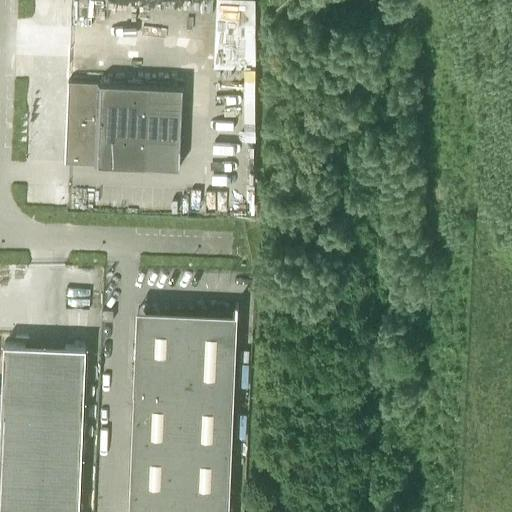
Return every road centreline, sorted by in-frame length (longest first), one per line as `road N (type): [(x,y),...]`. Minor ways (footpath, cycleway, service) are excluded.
road 1 (unknown): [(126,241),(120,511)]
road 2 (unclassified): [(1,234),(5,0)]
road 3 (unclassified): [(224,246),(1,234)]
